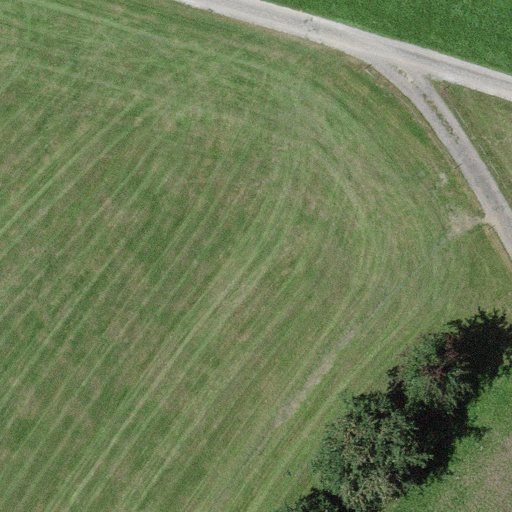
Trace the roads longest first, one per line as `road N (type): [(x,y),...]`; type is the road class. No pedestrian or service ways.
road 1 (track): [(511,93),(203,0)]
road 2 (track): [(367,47),(452,129),(511,237)]
